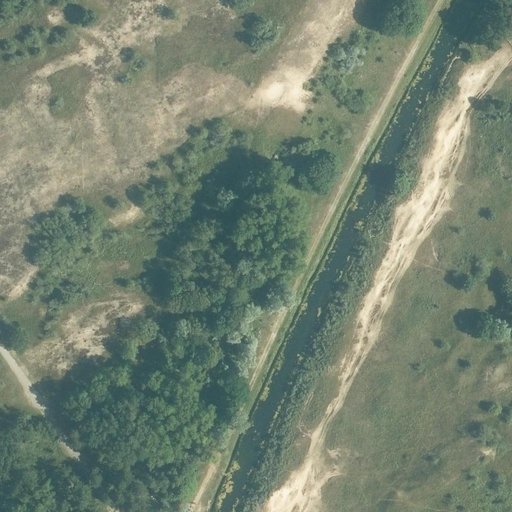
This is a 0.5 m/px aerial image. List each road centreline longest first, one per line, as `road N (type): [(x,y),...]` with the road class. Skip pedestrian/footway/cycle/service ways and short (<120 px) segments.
road 1 (track): [(195,511),(317,237),(441,0)]
road 2 (track): [(116,511),(0,347)]
